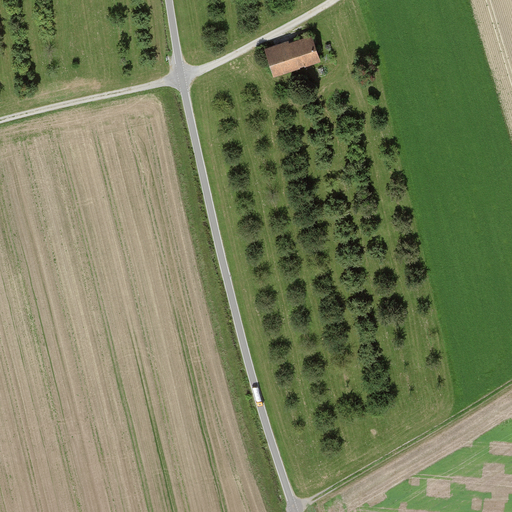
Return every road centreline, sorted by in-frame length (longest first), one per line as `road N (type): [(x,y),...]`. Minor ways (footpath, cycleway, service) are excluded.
road 1 (track): [(169,0),(223,262),(296,511)]
road 2 (track): [(331,0),(181,79),(0,120)]
road 3 (track): [(511,382),(296,510)]
